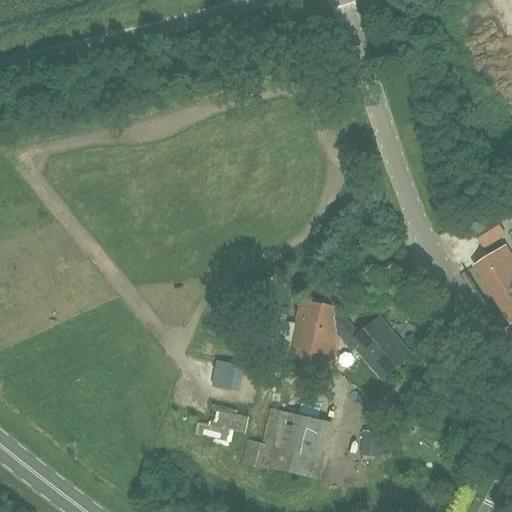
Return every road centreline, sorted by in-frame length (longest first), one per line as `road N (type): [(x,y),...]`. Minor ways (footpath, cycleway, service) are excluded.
road 1 (unclassified): [(511,362),(459,298),(422,235),(342,0)]
road 2 (unclassified): [(0,68),(242,0)]
